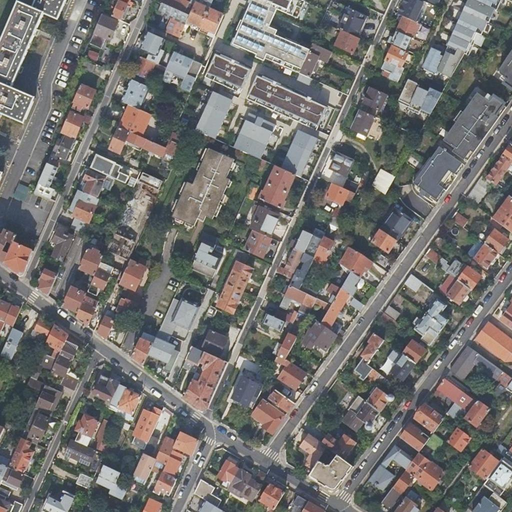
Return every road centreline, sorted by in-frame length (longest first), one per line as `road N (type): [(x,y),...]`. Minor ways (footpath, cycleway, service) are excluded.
road 1 (residential): [(394,0),(204,422)]
road 2 (residential): [(265,462),(511,117)]
road 3 (residential): [(22,287),(149,0)]
road 4 (residential): [(511,271),(336,505)]
road 5 (residential): [(0,207),(80,0)]
road 6 (residential): [(100,345),(25,511)]
road 7 (residential): [(204,422),(100,345)]
